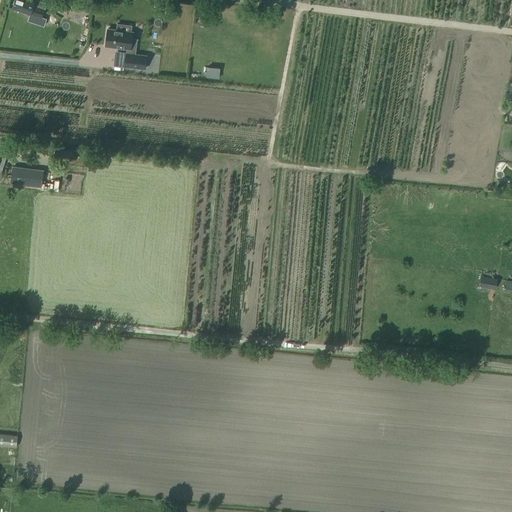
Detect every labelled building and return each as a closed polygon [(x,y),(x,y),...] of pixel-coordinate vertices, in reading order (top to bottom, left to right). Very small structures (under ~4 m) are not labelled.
[(13,0),(11,8),(41,18),(44,9),(33,5),(34,0),(13,0)] [(62,0),(62,8),(99,12),(99,0),(62,0)] [(160,0),(157,0),(154,0),(154,8),(159,8),(166,9),(167,1),(160,0)] [(213,20),(234,23),(235,13),(215,10),(213,20)] [(260,30),(270,31),(272,18),(261,16),(260,30)] [(238,25),(238,33),(248,33),(248,25),(238,25)] [(132,32),(107,29),(105,46),(130,49),(132,32)] [(138,55),(115,52),(114,65),(137,68),(138,55)] [(266,58),(261,78),(270,80),(275,60),(266,58)] [(41,187),(43,170),(12,166),(10,183),(41,187)] [(496,291),(497,281),(481,278),(479,288),(496,291)] [(0,434),(0,445),(16,447),(17,436),(0,434)]
